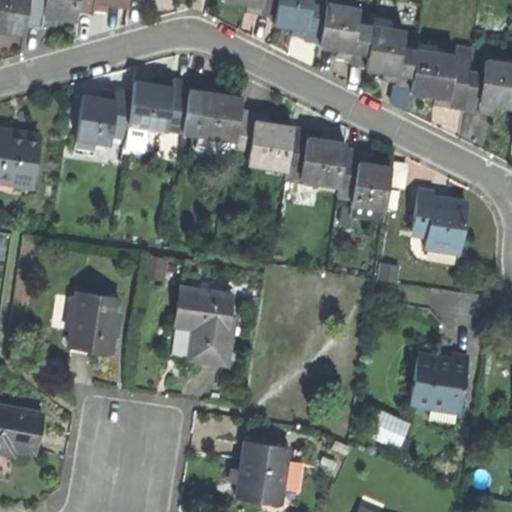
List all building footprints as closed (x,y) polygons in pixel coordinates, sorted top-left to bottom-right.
[(0,0),(0,35),(21,38),(23,30),(27,0),(26,0),(0,0)] [(42,3),(27,0),(23,30),(38,32),(39,26),(40,20),(42,3)] [(42,0),(42,3),(40,20),(53,22),(74,25),(75,15),(77,0),(42,0)] [(91,0),(77,0),(75,15),(89,17),(90,12),(91,5),(91,0)] [(91,0),(91,5),(106,8),(125,10),(126,1),(126,0),(91,0)] [(220,0),(220,3),(245,7),(258,9),(261,9),(261,0),(220,0)] [(276,0),(261,0),(261,9),(258,9),(257,15),(257,18),(274,21),(276,0)] [(309,0),(276,0),(274,21),(272,28),(292,31),(305,33),(307,15),(308,7),(309,0)] [(105,14),(106,8),(91,5),(90,12),(99,13),(105,14)] [(257,15),(258,9),(245,7),(244,13),(250,14),(257,15)] [(323,9),(308,7),(307,15),(322,17),(323,9)] [(356,14),(323,9),(322,17),(318,47),(317,51),(336,54),(348,55),(350,56),(352,38),(354,30),(356,14)] [(322,17),(307,15),(305,33),(304,39),(303,44),(318,47),(322,17)] [(52,28),(53,22),(40,20),(39,26),(47,27),(52,28)] [(368,32),(354,30),(352,38),(367,40),(368,32)] [(304,39),(305,33),(292,31),(291,37),(299,34),(304,39)] [(368,32),(367,40),(362,69),(362,73),(382,76),(395,78),(397,60),(398,53),(401,36),(368,32)] [(367,40),(352,38),(350,56),(348,55),(347,60),(346,66),(362,69),(367,40)] [(413,55),(398,53),(397,60),(412,62),(413,55)] [(452,61),(413,55),(412,62),(407,92),(407,97),(433,101),(446,103),(452,61)] [(412,62),(397,60),(395,78),(394,84),(393,90),(407,92),(412,62)] [(467,63),(452,61),(446,103),(445,111),(460,113),(464,84),(465,75),(467,63)] [(478,77),(477,86),(474,107),(477,108),(490,110),(511,112),(511,70),(480,66),(478,77)] [(478,77),(465,75),(464,84),(477,86),(478,77)] [(394,84),(395,78),(382,76),(381,82),(387,83),(394,84)] [(169,83),(168,86),(168,91),(170,92),(164,131),(179,133),(180,122),(186,86),(169,83)] [(474,107),(477,86),(464,84),(460,113),(476,116),(476,114),(477,108),(474,107)] [(130,86),(128,97),(124,125),(164,131),(170,92),(168,91),(154,89),(130,86)] [(201,88),(186,86),(180,122),(193,124),(197,97),(200,98),(201,90),(201,88)] [(208,91),(201,90),(200,98),(214,100),(215,92),(208,91)] [(110,102),(109,107),(112,108),(110,123),(124,125),(128,97),(111,94),(110,102)] [(214,100),(200,98),(197,97),(193,124),(191,138),(232,144),(237,113),(238,103),(214,100)] [(437,110),(445,111),(446,103),(433,101),(431,109),(437,110)] [(79,103),(74,143),(106,147),(108,132),(110,123),(112,108),(109,107),(96,106),(79,103)] [(490,116),(490,110),(477,108),(476,114),(483,115),(490,116)] [(252,115),(237,113),(232,144),(248,146),(251,125),(252,117),(252,115)] [(259,118),(252,117),(251,125),(266,127),(267,119),(259,118)] [(124,125),(110,123),(108,132),(123,134),(124,125)] [(266,127),(251,125),(248,146),(246,156),(245,168),(283,173),(284,162),(289,130),(266,127)] [(304,132),(289,130),(284,162),(299,164),(303,140),(304,134),(304,132)] [(311,135),(304,134),(303,140),(316,142),(317,136),(311,135)] [(5,138),(0,136),(0,181),(11,183),(11,187),(28,190),(35,139),(21,137),(20,143),(11,142),(4,141),(5,138)] [(316,142),(303,140),(299,164),(298,176),(296,186),(334,192),(335,184),(340,153),(341,146),(316,142)] [(246,156),(248,146),(232,144),(231,154),(246,156)] [(358,156),(340,153),(335,184),(350,186),(353,167),(357,168),(358,161),(358,156)] [(364,162),(358,161),(357,168),(371,170),(372,163),(364,162)] [(298,176),(299,164),(284,162),(283,173),(298,176)] [(371,170),(357,168),(353,167),(350,186),(349,194),(347,209),(381,213),(387,172),(371,170)] [(0,193),(10,194),(11,187),(11,183),(0,181),(0,193)] [(334,192),(349,194),(350,186),(335,184),(334,192)] [(431,193),(415,191),(409,233),(424,235),(422,249),(455,254),(461,208),(441,206),(429,204),(431,193)] [(229,298),(176,291),(171,329),(192,333),(187,365),(205,367),(225,370),(229,338),(223,337),(225,320),(229,298)] [(71,316),(66,348),(88,351),(109,354),(111,341),(115,337),(118,316),(115,316),(117,301),(74,295),(73,299),(71,316)] [(64,315),(71,316),(73,299),(67,298),(64,315)] [(232,321),(225,320),(223,337),(229,338),(232,321)] [(464,359),(449,357),(448,366),(430,364),(413,361),(407,406),(457,413),(464,359)] [(399,446),(410,420),(379,406),(367,432),(399,446)] [(0,409),(0,455),(3,456),(4,452),(13,453),(35,457),(42,418),(19,414),(19,417),(5,414),(6,411),(0,409)] [(284,450),(238,446),(233,501),(258,503),(278,505),(283,456),(284,450)] [(290,457),(283,456),(278,505),(293,507),(298,451),(290,450),(290,457)]
